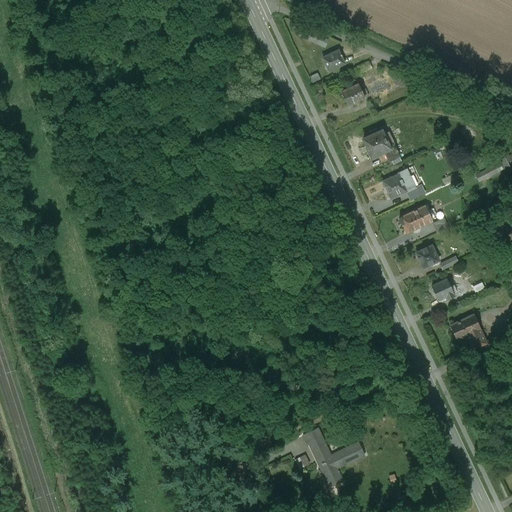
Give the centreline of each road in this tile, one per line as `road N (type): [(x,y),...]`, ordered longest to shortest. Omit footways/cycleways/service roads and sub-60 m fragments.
road 1 (primary): [(487,511),(252,13)]
road 2 (unclassified): [(511,116),(280,9),(252,13)]
